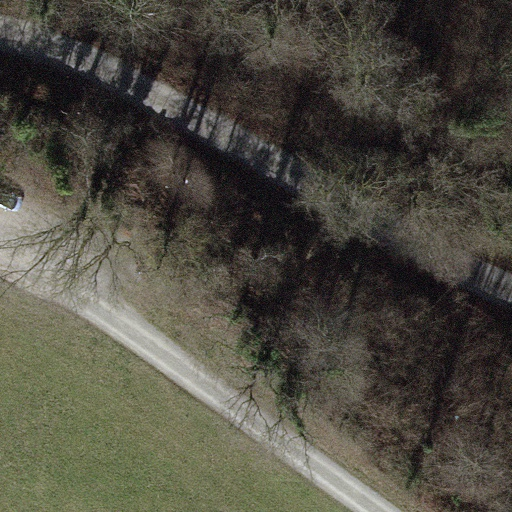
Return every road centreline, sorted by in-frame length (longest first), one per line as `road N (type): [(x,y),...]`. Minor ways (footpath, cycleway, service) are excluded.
road 1 (residential): [(0,39),(118,77),(511,295)]
road 2 (track): [(383,511),(0,245)]
